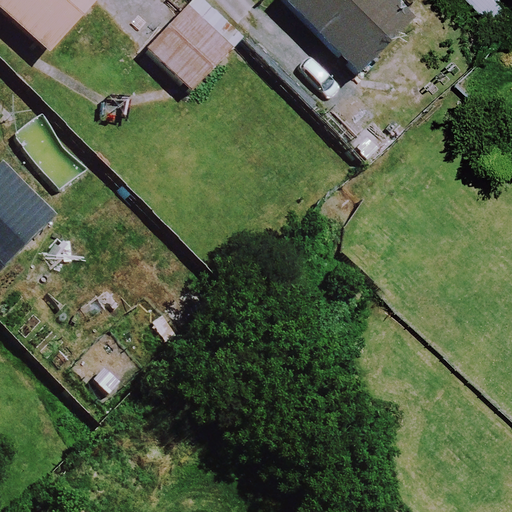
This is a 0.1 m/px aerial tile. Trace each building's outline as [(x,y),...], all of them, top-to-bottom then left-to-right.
[(0,0),(0,26),(40,62),(96,0),(0,0)] [(105,19),(139,54),(183,99),(239,45),(195,0),(194,0),(157,36),(123,1),(105,19)] [(405,25),(377,0),(280,0),(271,10),(350,84),(405,25)] [(511,19),(511,0),(466,0),(499,32),(511,19)] [(386,124),(346,83),(320,109),(360,150),(386,124)] [(0,271),(47,223),(0,177),(0,271)]
